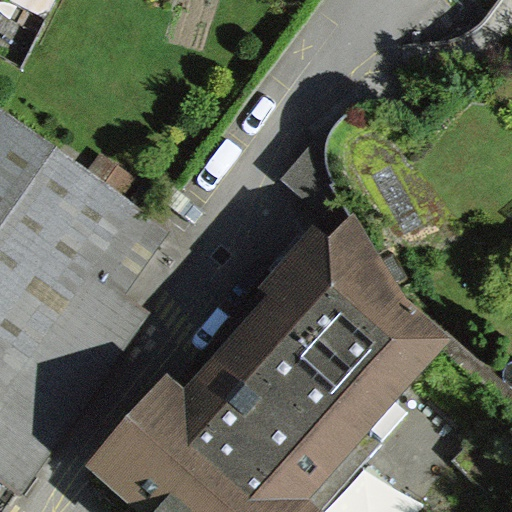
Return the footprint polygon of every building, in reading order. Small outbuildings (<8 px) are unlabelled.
[(55,0),(10,0),(47,17),(55,0)] [(193,238),(0,106),(0,479),(19,493),(193,238)] [(318,141),(282,178),(338,232),(355,214),(333,187),(337,182),(329,167),(327,150),(318,141)] [(188,392),(170,378),(96,466),(151,511),(296,511),(444,336),(407,303),(355,214),(338,232),(331,238),(322,233),(188,392)] [(365,462),(333,511),(416,511),(425,499),(365,462)]
